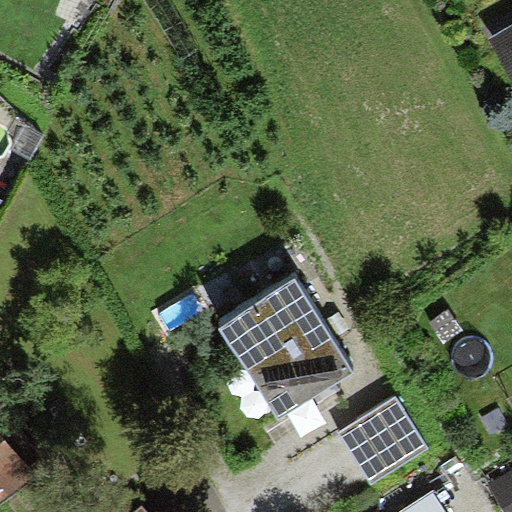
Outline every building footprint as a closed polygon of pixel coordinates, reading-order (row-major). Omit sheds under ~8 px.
[(511,25),(497,33),(511,62),(511,25)] [(294,272),(217,321),(277,414),(353,365),(294,272)] [(422,443),(392,395),(340,427),(370,475),(422,443)] [(0,491),(20,477),(0,449),(0,491)] [(443,511),(431,493),(402,511),(443,511)]
